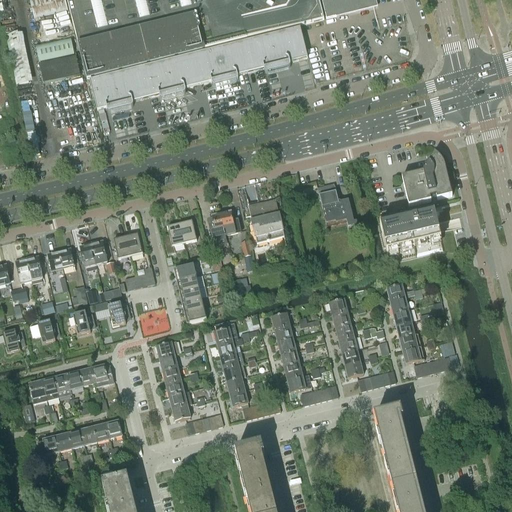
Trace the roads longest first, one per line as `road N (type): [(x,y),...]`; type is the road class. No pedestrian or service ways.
road 1 (unclassified): [(0,180),(413,71),(426,47),(409,0)]
road 2 (secondary): [(0,219),(461,102)]
road 3 (secondary): [(457,79),(0,200)]
road 4 (unclassified): [(484,265),(459,161),(440,139),(143,204)]
road 5 (unknown): [(20,0),(55,167)]
road 6 (tertiary): [(461,102),(499,262)]
road 7 (unclassified): [(143,204),(0,238)]
road 8 (residential): [(268,431),(406,396)]
road 9 (residential): [(175,333),(143,204)]
road 10 (tertiary): [(511,222),(483,96)]
road 11 (residential): [(144,463),(268,431)]
road 12 (residential): [(437,511),(406,396)]
